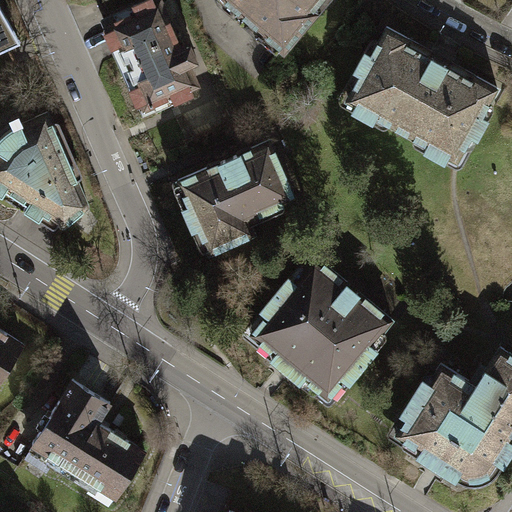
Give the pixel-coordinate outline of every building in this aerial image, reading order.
[(180,49),(160,1),(153,4),(151,0),(144,0),(134,5),(136,11),(109,23),(110,25),(104,28),(111,45),(117,43),(136,86),(130,88),(137,105),(144,102),(145,105),(167,95),(170,101),(192,92),(189,86),(196,84),(188,65),(196,61),(189,45),(180,49)] [(325,0),(328,2),(329,0),(227,0),(229,3),(285,49),(315,14),(311,10),(320,0),(325,0)] [(0,50),(19,41),(0,5),(0,50)] [(481,114),(497,85),(451,60),(449,65),(430,54),(433,49),(386,24),(370,53),(365,50),(355,68),(361,71),(349,92),(359,97),(353,108),(373,119),(376,114),(429,143),(426,148),(444,159),(450,147),(460,153),(471,133),(477,136),(487,117),(481,114)] [(87,204),(48,111),(23,120),(19,111),(9,116),(13,125),(1,135),(0,136),(0,191),(1,193),(5,187),(29,202),(26,207),(39,216),(43,210),(65,224),(87,204)] [(269,140),(179,179),(190,204),(183,207),(192,229),(199,226),(210,251),(257,231),(250,217),(295,198),(269,140)] [(265,312),(251,330),(273,349),(269,354),(302,381),(306,376),(329,395),(344,377),(349,381),(376,348),(370,344),(392,317),(358,290),(355,294),(345,286),(348,281),(314,253),(293,279),(288,275),(260,308),(265,312)] [(0,381),(24,344),(0,329),(0,381)] [(407,414),(396,432),(421,447),(417,453),(455,476),(458,471),(464,474),(492,468),(497,459),(503,463),(511,447),(511,440),(511,439),(511,437),(511,352),(500,345),(476,383),(441,361),(429,382),(422,378),(402,411),(407,414)] [(111,400),(71,376),(23,455),(48,470),(56,457),(93,480),(88,487),(113,502),(146,449),(98,421),(111,400)]
